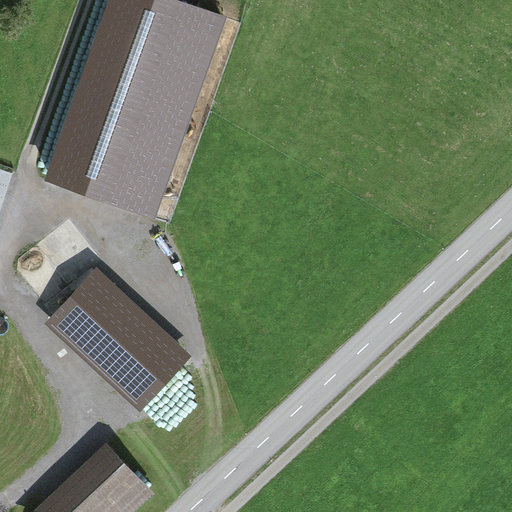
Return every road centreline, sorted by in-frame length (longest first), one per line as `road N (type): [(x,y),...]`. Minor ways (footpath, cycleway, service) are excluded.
road 1 (secondary): [(189,511),(511,208)]
road 2 (track): [(87,0),(0,280)]
